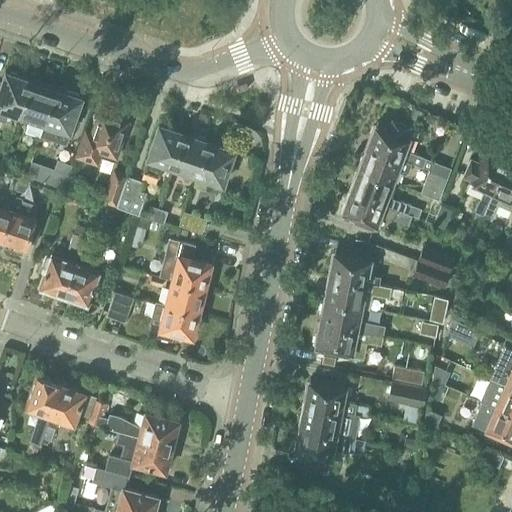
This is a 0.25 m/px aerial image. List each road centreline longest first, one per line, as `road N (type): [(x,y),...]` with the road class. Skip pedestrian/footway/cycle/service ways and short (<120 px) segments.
road 1 (tertiary): [(247,401),(318,59)]
road 2 (unclassified): [(0,14),(180,73),(294,44)]
road 3 (residential): [(247,401),(0,319)]
road 4 (tertiary): [(511,92),(376,32)]
